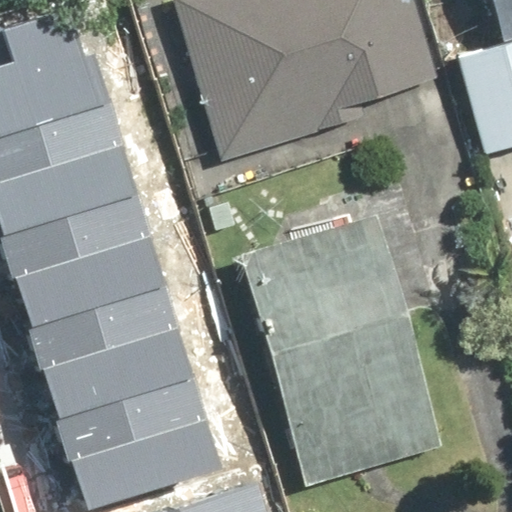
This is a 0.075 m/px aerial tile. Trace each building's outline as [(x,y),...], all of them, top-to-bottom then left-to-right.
[(181,0),(225,164),(349,131),(345,114),(449,87),(425,0),(181,0)] [(0,38),(0,240),(87,511),(217,470),(72,16),(0,38)] [(511,147),(511,42),(463,55),(489,154),(511,147)] [(181,142),(158,88),(117,106),(139,159),(181,142)] [(450,448),(388,213),(245,250),(307,486),(450,448)] [(170,511),(272,511),(265,485),(170,511)]
